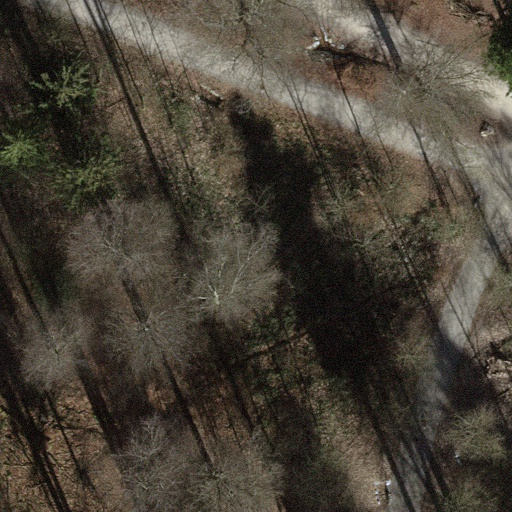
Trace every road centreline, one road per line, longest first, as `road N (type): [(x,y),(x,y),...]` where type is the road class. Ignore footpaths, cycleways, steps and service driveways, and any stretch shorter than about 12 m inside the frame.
road 1 (track): [(511,162),(80,0)]
road 2 (track): [(511,204),(436,360),(409,511)]
road 3 (track): [(334,0),(511,87)]
